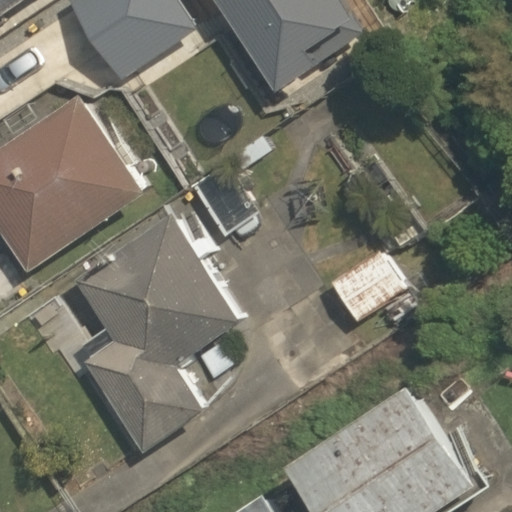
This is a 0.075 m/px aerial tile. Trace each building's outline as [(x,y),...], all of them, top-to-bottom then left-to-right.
[(0,0),(0,13),(22,0),(0,0)] [(212,0),(65,0),(66,0),(110,77),(221,15),(212,0)] [(113,83),(0,148),(0,187),(39,255),(169,181),(113,83)] [(122,323),(95,338),(165,462),(235,423),(196,353),(301,295),(270,238),(227,263),(199,214),(94,273),(122,323)] [(390,240),(344,275),(376,317),(422,282),(390,240)] [(447,373),(326,441),(366,511),(464,511),(511,486),(447,373)] [(306,511),(289,485),(248,511),(306,511)]
